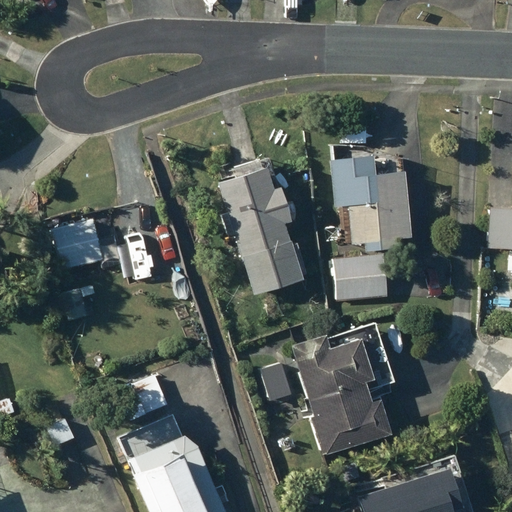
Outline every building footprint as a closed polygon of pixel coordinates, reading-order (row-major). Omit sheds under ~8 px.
[(397,246),(396,237),(409,235),(400,168),(372,171),(369,153),(326,159),(333,206),(346,204),(351,242),(362,240),(364,250),(397,246)] [(225,210),(218,213),(226,235),(233,233),(254,293),(301,276),(281,220),(288,217),(277,185),(269,187),(262,167),(216,183),(225,210)] [(511,248),(511,206),(490,205),(488,247),(511,248)] [(90,218),(50,228),(60,269),(100,259),(90,218)] [(381,254),(330,260),(334,300),(385,294),(381,254)] [(448,258),(428,258),(428,293),(448,293),(448,258)] [(103,262),(90,266),(93,275),(106,270),(103,262)] [(60,296),(68,319),(86,313),(78,289),(60,296)] [(288,343),(312,414),(307,416),(320,455),(388,432),(377,398),(370,400),(366,387),(383,382),(366,333),(327,346),(322,331),(288,343)] [(138,400),(123,407),(129,420),(167,402),(152,372),(130,382),(138,400)] [(7,397),(0,400),(0,415),(13,410),(7,397)] [(44,426),(53,446),(73,437),(64,417),(44,426)] [(131,473),(147,511),(225,511),(195,444),(184,434),(127,459),(133,472),(131,473)] [(447,465),(357,494),(362,511),(450,511),(449,509),(460,505),(447,465)]
